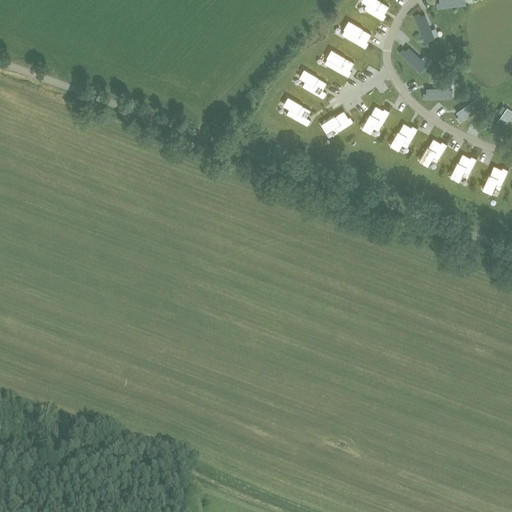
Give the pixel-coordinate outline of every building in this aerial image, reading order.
[(379,0),(361,0),(366,3),(370,5),(367,10),(366,10),(383,21),(384,20),(383,19),(386,14),(384,13),(389,6),(381,1),(381,0),(380,0),(379,0)] [(438,0),(439,2),(436,3),(437,8),(465,5),(464,0),(438,0)] [(419,13),(413,15),(424,41),(433,38),(429,27),(430,27),(424,14),(420,15),(419,13)] [(348,20),(344,28),(348,31),(345,36),(344,35),(344,36),(366,49),(366,48),(365,48),(369,42),(367,41),(371,34),(363,29),(363,28),(362,28),(348,20)] [(403,48),(399,52),(420,72),(426,65),(418,57),(419,56),(408,47),(405,50),(403,48)] [(331,49),(327,57),(331,60),(328,65),(327,64),(327,65),(349,77),(348,76),(352,71),(350,70),(354,62),(346,57),(345,56),(345,57),(331,49)] [(304,69),(299,76),(306,80),(303,86),(302,85),(302,86),(324,99),(324,98),(323,98),(327,92),(322,90),(327,82),(318,77),(319,77),(318,76),(318,77),(304,69)] [(426,93),(423,93),(423,99),(452,97),(451,88),(440,89),(440,87),(426,88),(426,93)] [(288,97),(284,104),(290,108),(287,113),(286,113),(286,114),(308,126),(308,125),(311,120),(307,117),(311,110),(302,105),(303,104),(302,104),(302,105),(288,97)] [(468,103),(456,111),(459,116),(456,117),(460,122),(483,106),(478,98),(468,105),(468,103)] [(370,132),(373,128),(375,124),(380,127),(380,128),(381,127),(390,110),(389,111),(384,108),(383,109),(375,105),(371,113),(370,113),(369,114),(370,114),(362,128),(370,132)] [(499,117),(491,129),(495,132),(493,134),(498,137),(511,117),(511,112),(507,109),(500,118),(499,117)] [(321,124),(326,131),(331,128),(335,126),(338,131),(337,132),(339,131),(354,121),(354,120),(353,121),(350,116),(348,117),(343,110),(335,115),(335,114),(335,115),(321,124)] [(408,143),(408,144),(408,145),(409,143),(418,127),(417,127),(412,124),(411,126),(403,122),(399,130),(398,130),(398,131),(390,145),(398,149),(401,144),(403,140),(408,143)] [(428,146),(419,160),(427,165),(430,160),(432,156),(437,159),(437,160),(438,159),(448,143),(447,142),(447,143),(441,140),(440,142),(433,137),(428,146),(427,145),(427,146),(428,146)] [(457,162),(450,176),(458,180),(461,175),(463,171),(468,174),(468,175),(469,174),(477,157),(476,158),(471,155),(470,157),(462,153),(458,161),(457,161),(457,162)] [(489,174),(483,189),(491,192),(493,187),(495,183),(500,186),(500,187),(501,187),(501,186),(509,168),(508,168),(508,169),(502,166),(501,168),(493,165),(489,173),(488,174),(489,174)]
